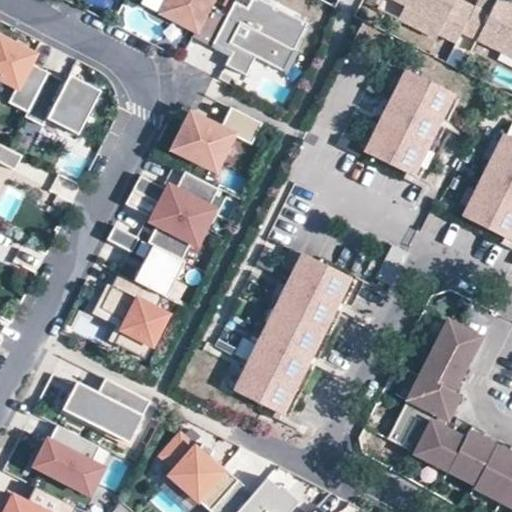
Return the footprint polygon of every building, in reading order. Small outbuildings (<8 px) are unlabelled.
[(143,0),(143,2),(163,12),(169,0),(143,0)] [(193,36),(213,46),(214,44),(228,15),(211,6),(213,0),(169,0),(163,12),(184,23),(186,18),(193,21),(190,26),(196,29),(193,36)] [(252,0),(248,7),(236,1),(228,15),(214,44),(228,51),(228,50),(234,53),(232,56),(227,65),(247,75),(257,56),(285,71),(296,49),(309,22),(265,0),(252,0)] [(461,31),(474,7),(460,0),(394,0),(405,5),(443,24),(438,33),(456,42),(461,31)] [(474,6),(474,7),(461,31),(511,56),(511,2),(507,0),(495,0),(488,14),(474,6)] [(436,37),(438,33),(443,24),(405,5),(398,18),(436,37)] [(186,18),(184,23),(190,26),(193,21),(186,18)] [(37,55),(0,35),(0,77),(19,87),(11,103),(30,113),(51,73),(33,63),(37,55)] [(214,44),(213,46),(232,56),(234,53),(228,50),(228,51),(214,44)] [(296,49),(285,71),(289,73),(300,51),(296,49)] [(460,96),(406,70),(366,153),(419,180),(460,96)] [(69,82),(51,73),(30,113),(28,117),(46,126),(49,119),(80,135),(103,91),(72,75),(69,82)] [(253,144),(264,123),(233,107),(222,128),(192,113),(173,149),(216,171),(235,135),(253,144)] [(511,119),(464,217),(511,239),(511,119)] [(0,161),(18,171),(26,156),(0,143),(0,161)] [(136,190),(209,228),(216,212),(211,209),(221,189),(188,172),(179,189),(172,186),(170,189),(144,176),(136,190)] [(58,175),(51,193),(74,202),(81,184),(58,175)] [(156,245),(185,260),(193,243),(199,246),(209,228),(136,190),(129,205),(155,218),(153,222),(160,225),(151,243),(156,245)] [(143,239),(118,226),(111,240),(136,253),(143,239)] [(34,272),(44,256),(25,244),(15,261),(34,272)] [(156,245),(138,281),(166,296),(169,298),(188,262),(185,260),(156,245)] [(304,258),(238,395),(292,421),(358,284),(304,258)] [(138,281),(122,273),(104,309),(129,322),(118,344),(148,359),(171,315),(159,309),(166,296),(138,281)] [(129,322),(104,309),(100,316),(119,326),(112,341),(118,344),(129,322)] [(0,335),(6,337),(8,320),(0,319),(0,335)] [(511,442),(511,444),(498,437),(485,431),(488,425),(460,411),(453,424),(447,421),(459,396),(452,393),(480,337),(446,320),(387,440),(414,453),(413,454),(448,471),(474,485),(473,487),(511,506),(511,442)] [(98,392),(77,381),(63,409),(129,442),(150,400),(106,377),(98,392)] [(47,439),(33,465),(88,493),(102,467),(91,461),(99,446),(57,424),(49,440),(47,439)] [(219,462),(216,465),(208,458),(210,454),(213,448),(202,442),(198,449),(180,433),(161,455),(175,467),(169,474),(210,510),(238,479),(219,462)] [(216,465),(219,462),(210,454),(208,458),(216,465)] [(253,492),(238,479),(210,510),(208,511),(288,511),(299,500),(279,483),(277,486),(274,489),(270,485),(273,482),(267,477),(253,492)] [(11,508),(7,506),(3,511),(78,511),(80,508),(35,485),(26,502),(17,497),(11,508)] [(12,494),(7,506),(11,508),(17,497),(12,494)]
